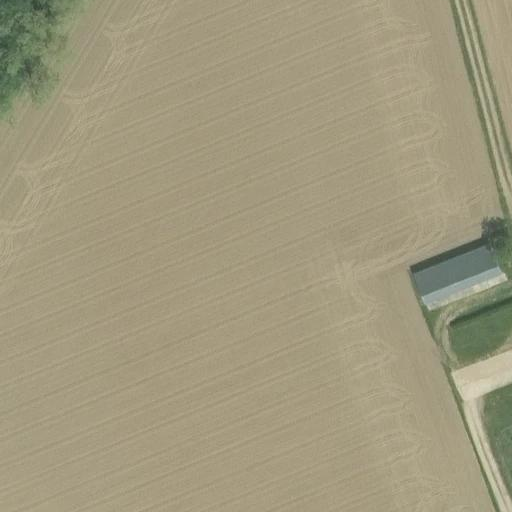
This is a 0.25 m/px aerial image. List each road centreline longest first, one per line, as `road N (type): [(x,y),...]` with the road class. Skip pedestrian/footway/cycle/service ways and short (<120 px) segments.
road 1 (track): [(511,511),(445,323),(511,285)]
road 2 (track): [(511,202),(457,0)]
